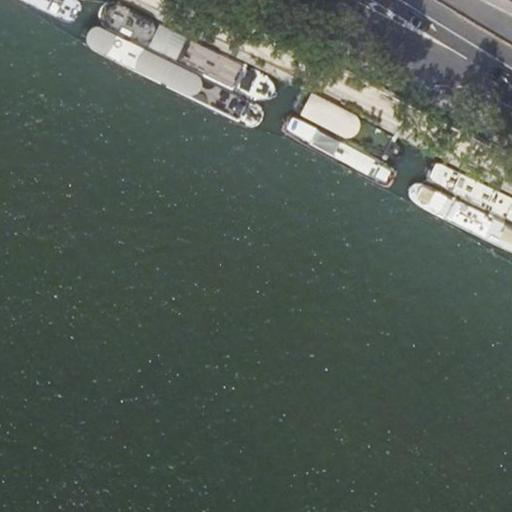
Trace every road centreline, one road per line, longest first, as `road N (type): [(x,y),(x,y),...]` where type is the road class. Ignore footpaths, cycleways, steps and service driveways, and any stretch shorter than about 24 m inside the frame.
road 1 (primary): [(302,0),(511,86)]
road 2 (primary): [(404,0),(511,71)]
